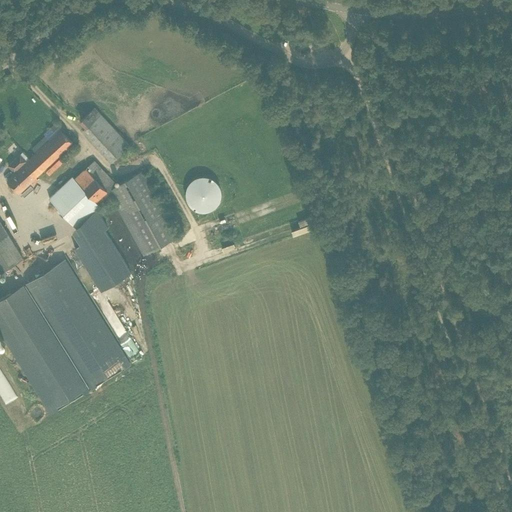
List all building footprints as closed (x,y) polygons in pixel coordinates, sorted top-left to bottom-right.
[(82,130),(89,137),(111,161),(129,145),(95,107),(81,120),(86,126),(82,130)] [(35,153),(27,161),(24,164),(35,177),(72,143),(61,130),(49,140),(46,136),(32,149),(35,153)] [(24,164),(27,161),(20,154),(8,165),(15,173),(7,180),(18,193),(35,177),(24,164)] [(93,160),(74,178),(100,206),(101,207),(112,198),(143,255),(178,235),(142,170),(116,185),(93,160)] [(72,176),(49,198),(77,227),(84,220),(93,236),(74,247),(101,290),(131,272),(105,229),(108,227),(98,208),(100,206),(74,178),(72,176)] [(185,194),(186,199),(189,204),(192,208),(196,210),(201,212),(206,211),(211,210),(215,207),(219,203),(221,198),(221,193),(220,188),(218,184),(215,180),(210,177),(205,176),(200,176),(195,178),(191,181),(188,185),(186,189),(185,194)] [(7,233),(0,237),(0,271),(23,258),(7,233)] [(130,364),(65,259),(0,299),(0,332),(50,413),(130,364)]
